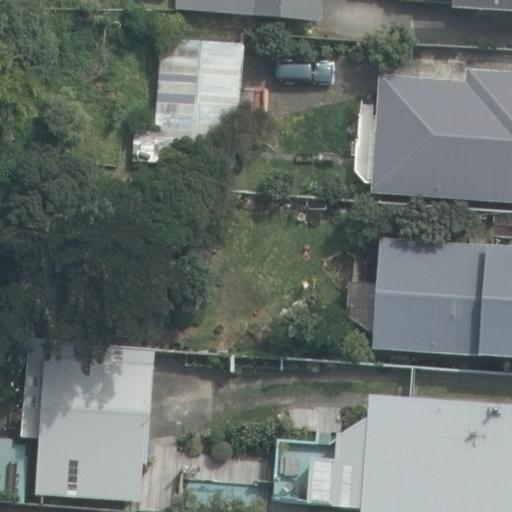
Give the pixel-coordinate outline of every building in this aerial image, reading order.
[(322,24),(324,0),(176,0),(176,12),(322,24)] [(511,0),(455,0),(455,12),(511,15),(511,0)] [(151,164),(237,170),(247,47),(166,41),(165,52),(146,50),(144,73),(136,72),(135,95),(156,96),(151,164)] [(85,97),(128,100),(131,62),(88,59),(85,97)] [(373,194),(511,204),(511,72),(469,69),(468,83),(381,76),(377,132),(373,132),(369,181),(374,181),(373,194)] [(77,152),(121,157),(125,117),(81,112),(77,152)] [(172,312),(203,316),(216,228),(185,223),(172,312)] [(375,350),(511,359),(511,250),(382,242),(379,287),(351,285),(349,318),(371,334),(376,334),(375,350)] [(143,505),(156,349),(29,339),(21,439),(42,440),(37,496),(143,505)] [(511,511),(511,407),(373,396),(363,511),(511,511)] [(239,511),(242,476),(181,472),(178,511),(239,511)]
